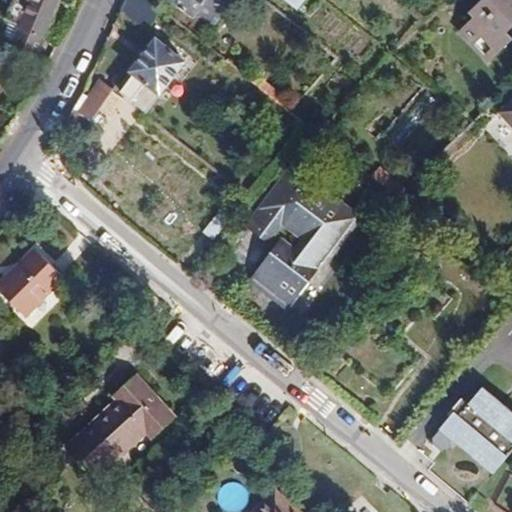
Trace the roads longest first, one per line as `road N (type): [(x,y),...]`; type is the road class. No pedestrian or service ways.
road 1 (residential): [(18,157),(440,511)]
road 2 (residential): [(18,157),(96,0)]
